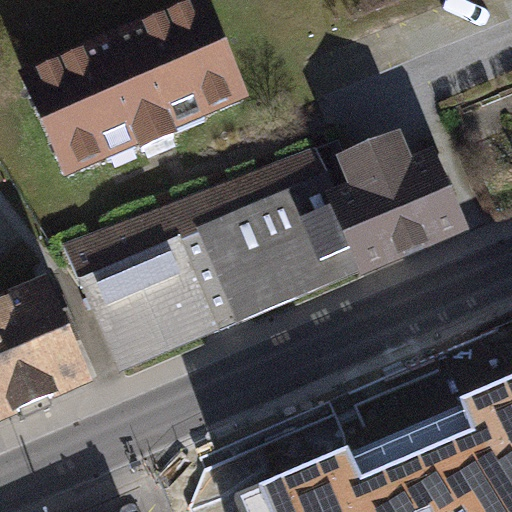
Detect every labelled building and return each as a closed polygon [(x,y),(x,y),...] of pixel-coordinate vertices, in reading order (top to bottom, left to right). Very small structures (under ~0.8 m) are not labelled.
[(241,98),(200,6),(26,82),(67,174),(139,143),(143,152),(173,139),(169,130),(241,98)] [(510,130),(495,94),(445,115),(460,150),(510,130)] [(348,165),(338,143),(64,248),(81,288),(87,286),(121,368),(211,330),(210,326),(239,314),(240,318),(360,268),(363,277),(463,234),(432,162),(407,171),(396,146),(348,165)] [(43,293),(0,312),(0,418),(14,412),(15,413),(52,397),(51,395),(82,382),(43,293)] [(511,511),(511,371),(238,493),(246,511),(511,511)]
